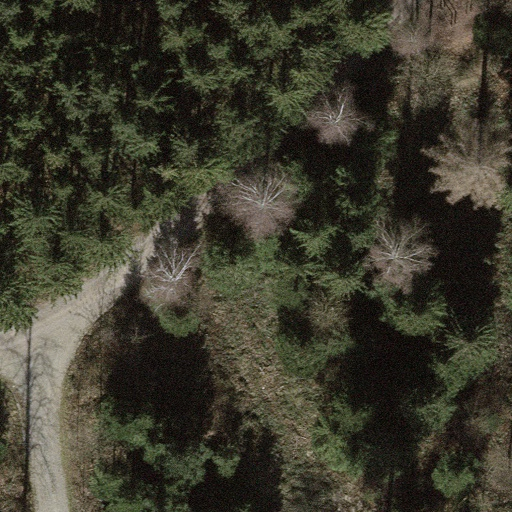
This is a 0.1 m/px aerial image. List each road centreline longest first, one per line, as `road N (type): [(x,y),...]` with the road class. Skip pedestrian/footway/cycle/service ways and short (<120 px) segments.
road 1 (track): [(398,0),(284,125),(155,247),(102,286),(0,339)]
road 2 (track): [(40,322),(56,511)]
